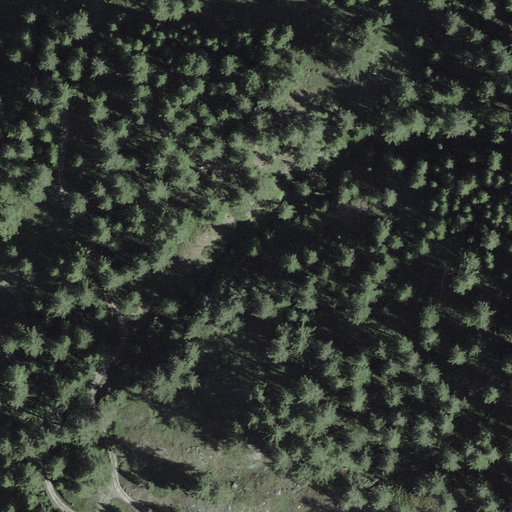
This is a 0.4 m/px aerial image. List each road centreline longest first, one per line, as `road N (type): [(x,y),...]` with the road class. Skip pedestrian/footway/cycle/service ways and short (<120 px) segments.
road 1 (track): [(142,511),(116,485),(120,458),(100,380),(136,339),(109,286),(110,238),(65,184),(67,66),(106,21),(110,0)]
road 2 (track): [(0,276),(24,294),(13,347),(27,375),(62,410),(48,481),(76,511)]
